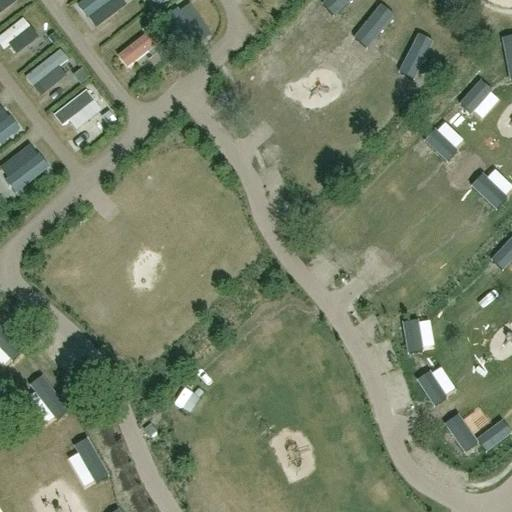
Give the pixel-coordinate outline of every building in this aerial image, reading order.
[(87,0),(78,7),(88,20),(113,0),(87,0)] [(104,33),(137,18),(128,0),(96,14),(104,33)] [(188,4),(175,13),(199,47),(212,38),(188,4)] [(0,42),(7,52),(15,47),(21,55),(41,40),(25,19),(0,37),(0,42)] [(119,57),(130,71),(156,50),(144,36),(119,57)] [(511,46),(503,53),(511,66),(511,46)] [(30,76),(38,86),(70,59),(62,49),(30,76)] [(443,125),(456,137),(468,124),(455,112),(443,125)] [(10,119),(0,126),(0,146),(20,132),(10,119)] [(39,157),(6,182),(15,195),(49,170),(39,157)] [(505,201),(511,197),(511,178),(498,185),(505,201)] [(478,223),(497,209),(488,197),(469,212),(478,223)] [(363,224),(381,217),(375,200),(357,207),(363,224)] [(322,249),(330,260),(353,243),(345,232),(322,249)] [(409,290),(418,284),(406,265),(397,271),(409,290)] [(294,274),(278,290),(287,299),(303,284),(294,274)] [(384,276),(361,293),(372,308),(395,292),(384,276)] [(299,318),(312,336),(334,320),(321,302),(299,318)] [(249,316),(263,333),(277,321),(263,305),(249,316)] [(432,371),(443,363),(427,339),(416,347),(432,371)] [(202,370),(188,384),(210,407),(224,393),(202,370)] [(344,388),(355,403),(378,385),(367,371),(344,388)] [(174,421),(192,422),(193,404),(175,404),(174,421)] [(226,495),(235,511),(241,511),(255,505),(244,485),(226,495)]
